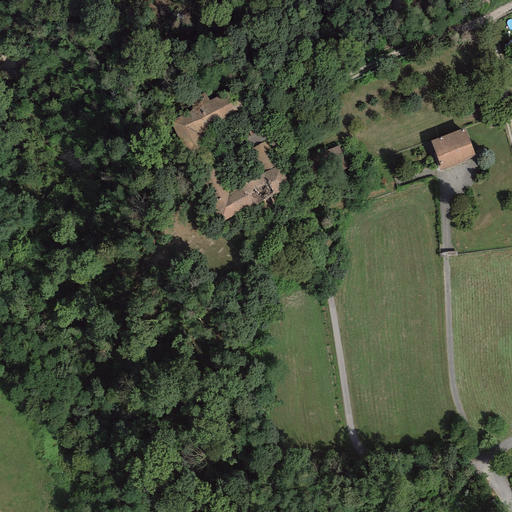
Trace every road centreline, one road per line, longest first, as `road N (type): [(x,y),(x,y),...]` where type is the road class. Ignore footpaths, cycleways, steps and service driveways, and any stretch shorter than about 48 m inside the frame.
road 1 (residential): [(459,449),(364,456),(325,282),(329,141),(395,93),(369,0)]
road 2 (unknown): [(490,442),(474,423),(459,377),(464,181)]
road 3 (residential): [(511,127),(485,25),(511,11)]
